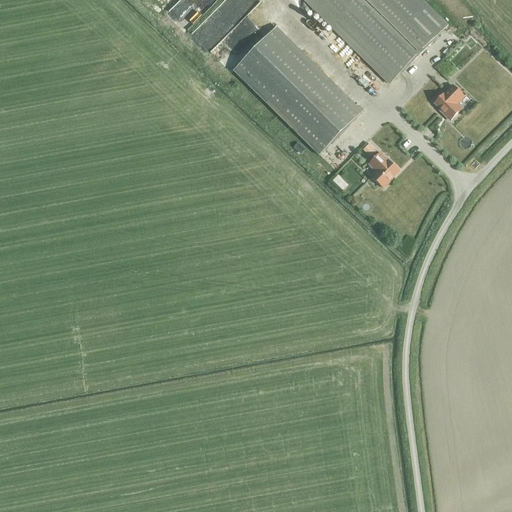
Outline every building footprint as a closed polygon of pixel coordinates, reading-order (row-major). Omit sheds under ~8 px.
[(176,0),(174,2),(186,20),(214,0),(176,0)] [(304,0),(390,85),(447,27),(419,0),(304,0)] [(234,71),(320,156),(362,113),(276,28),(234,71)] [(440,111),(450,121),(462,109),(457,105),(464,97),(453,86),(435,104),(441,110),(440,111)] [(364,150),(379,151),(380,141),(365,139),(364,150)] [(378,183),(383,189),(393,179),(393,178),(399,172),(380,154),(369,165),(376,172),(372,177),(372,178),(371,179),(376,185),(378,183)]
